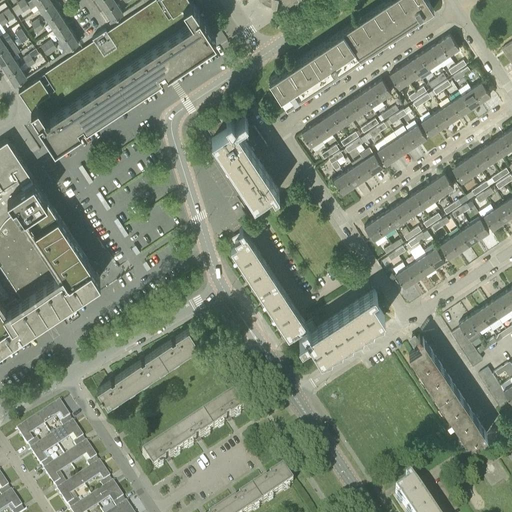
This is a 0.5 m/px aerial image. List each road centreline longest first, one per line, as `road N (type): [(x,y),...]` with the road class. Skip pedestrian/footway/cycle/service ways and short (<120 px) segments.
road 1 (residential): [(339,216),(288,138),(287,124),(456,9)]
road 2 (tertiary): [(222,289),(173,119),(263,55)]
road 3 (residential): [(339,216),(511,103)]
road 4 (residential): [(64,376),(222,289)]
road 5 (residential): [(154,511),(64,376)]
road 6 (residential): [(368,261),(305,302),(258,231)]
road 7 (residential): [(501,432),(423,310)]
road 8 (tertiary): [(370,511),(292,396)]
road 9 (residential): [(292,396),(408,320)]
road 10 (tertiary): [(292,396),(222,289)]
road 11 (residential): [(442,511),(423,483),(501,432)]
